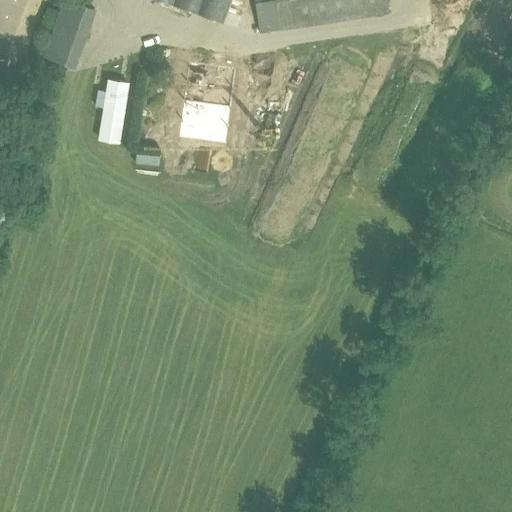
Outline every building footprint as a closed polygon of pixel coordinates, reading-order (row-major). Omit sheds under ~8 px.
[(20,0),(15,20),(26,23),(33,0),(20,0)] [(92,62),(98,0),(65,0),(59,59),(92,62)] [(167,0),(225,22),(232,0),(167,0)] [(389,12),(386,0),(255,0),(261,33),(389,12)] [(230,139),(242,63),(193,56),(182,132),(230,139)] [(126,74),(102,72),(97,121),(121,124),(126,74)] [(0,205),(0,222),(7,224),(11,208),(0,205)]
